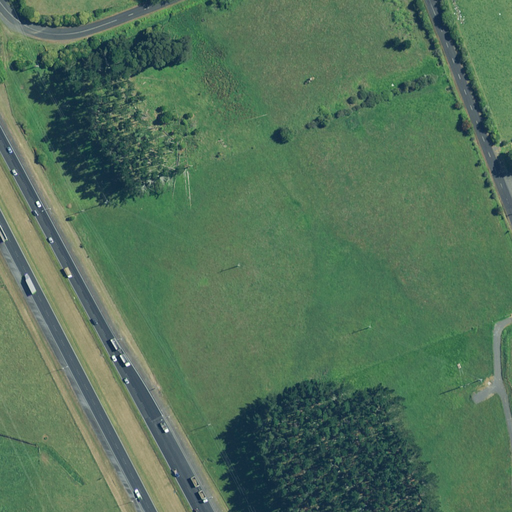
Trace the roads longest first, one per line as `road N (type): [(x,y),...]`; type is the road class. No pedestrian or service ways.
road 1 (motorway): [(0,137),(199,511)]
road 2 (motorway): [(150,511),(0,221)]
road 3 (unclassified): [(511,215),(428,0)]
road 4 (unclassified): [(169,0),(97,27),(52,27),(3,0)]
